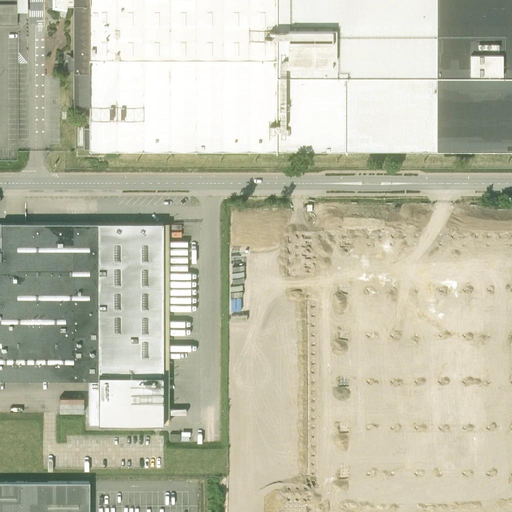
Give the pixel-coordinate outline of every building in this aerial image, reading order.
[(16,0),(17,4),(0,3),(0,24),(17,25),(17,12),(27,12),(27,0),(16,0)] [(511,0),(55,0),(55,5),(66,8),(66,10),(67,10),(67,6),(73,6),(73,105),(89,105),(89,128),(84,128),(84,149),(89,149),(89,150),(511,149),(511,0)] [(0,379),(89,379),(89,423),(163,423),(163,223),(25,223),(14,223),(0,222),(0,379)] [(309,511),(511,511),(511,229),(324,231),(324,232),(305,232),(289,232),(289,277),(308,277),(310,485),(288,485),(288,498),(310,498),(309,511)] [(85,411),(85,401),(61,400),(61,411),(85,411)] [(0,511),(89,511),(89,481),(0,480),(0,511)]
